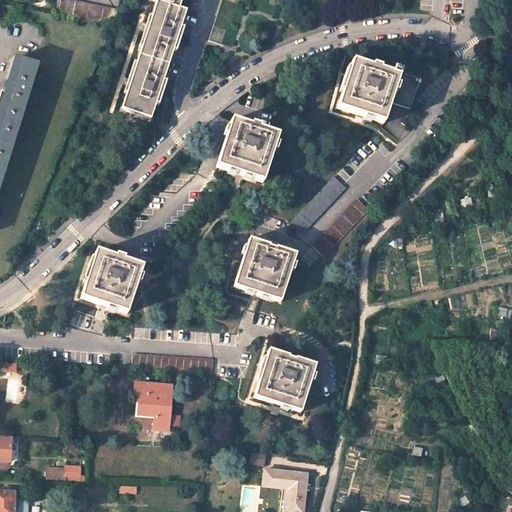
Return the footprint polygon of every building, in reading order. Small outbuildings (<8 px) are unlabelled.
[(117,10),(66,0),(60,0),(57,14),(114,25),(117,10)] [(177,33),(179,26),(184,11),(177,9),(180,0),(148,0),(155,3),(147,26),(130,82),(121,110),(151,119),(158,96),(161,97),(164,87),(161,86),(174,43),(178,44),(180,34),(177,33)] [(220,0),(207,42),(222,46),(237,0),(252,0),(281,9),(283,0),(220,0)] [(495,0),(480,0),(479,17),(493,19),(495,0)] [(479,17),(478,25),(492,27),(493,19),(479,17)] [(0,186),(37,64),(15,58),(11,73),(0,107),(0,186)] [(336,108),(364,117),(383,123),(389,103),(409,109),(419,78),(391,69),(390,74),(378,70),(379,67),(370,64),(369,67),(350,61),(336,108)] [(215,167),(242,176),(261,182),(277,135),(257,129),(258,126),(249,123),(248,126),(230,120),(215,167)] [(289,225),(299,234),(345,186),(334,176),(289,225)] [(207,199),(221,198),(221,190),(207,190),(207,199)] [(325,258),(369,210),(358,199),(313,247),(325,258)] [(234,286),(253,292),(280,301),(294,255),(276,249),(275,251),(266,248),(267,246),(248,240),(234,286)] [(123,258),(113,256),(112,258),(94,252),(79,299),(102,306),(126,314),(140,267),(121,261),(123,258)] [(254,396),(281,405),(300,411),(316,365),(297,358),(296,360),(288,357),(288,355),(270,349),(254,396)] [(129,370),(210,376),(211,361),(130,356),(129,370)] [(1,372),(17,372),(17,363),(1,363),(1,372)] [(147,394),(148,383),(132,382),(131,395),(136,395),(135,414),(152,415),(152,429),(159,429),(166,430),(167,425),(172,426),(177,426),(177,416),(168,415),(169,396),(147,394)] [(166,430),(159,429),(158,435),(172,436),(172,426),(167,425),(166,430)] [(0,462),(10,463),(11,438),(0,437),(0,462)] [(253,464),(264,466),(265,456),(255,454),(253,464)] [(79,478),(79,468),(64,467),(64,469),(46,469),(46,480),(64,480),(64,478),(79,478)] [(300,511),(303,511),(306,483),(307,474),(264,470),(263,486),(282,488),(280,511),(291,511),(300,511)] [(0,511),(12,511),(13,502),(12,493),(0,492),(0,511)] [(12,511),(26,511),(26,502),(13,502),(12,511)]
